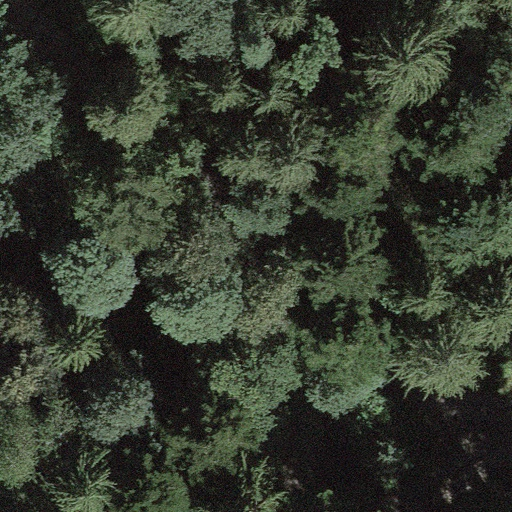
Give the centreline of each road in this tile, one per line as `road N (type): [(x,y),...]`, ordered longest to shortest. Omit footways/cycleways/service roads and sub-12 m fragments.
road 1 (track): [(5,0),(113,116),(344,245),(314,511)]
road 2 (track): [(344,248),(511,311)]
road 3 (track): [(389,511),(511,451)]
